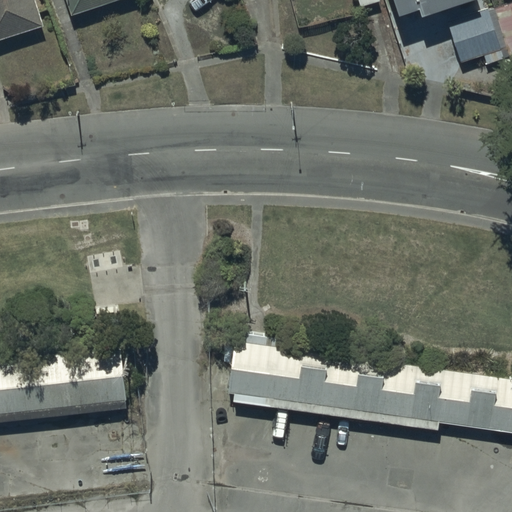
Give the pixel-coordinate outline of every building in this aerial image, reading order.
[(33,0),(0,0),(0,34),(41,23),(33,0)] [(64,0),(69,13),(107,0),(64,0)] [(391,0),(396,12),(415,5),(418,13),(454,0),(391,0)] [(511,0),(507,0),(492,5),(506,45),(511,42),(511,0)] [(444,22),(459,62),(498,48),(484,7),(444,22)] [(511,375),(234,336),(226,388),(511,428),(511,375)] [(118,341),(0,354),(0,416),(125,402),(118,341)]
